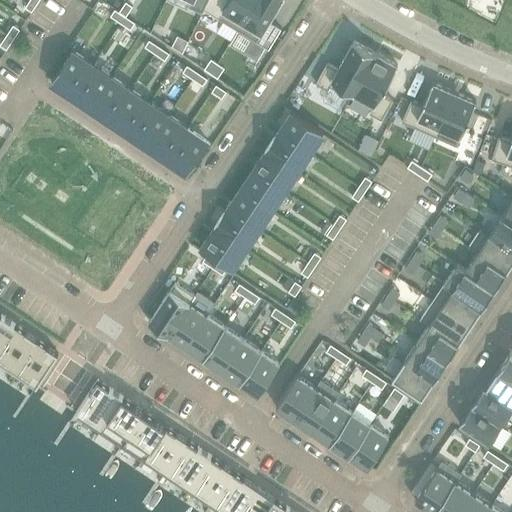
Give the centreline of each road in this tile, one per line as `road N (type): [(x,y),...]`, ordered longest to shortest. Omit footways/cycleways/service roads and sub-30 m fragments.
road 1 (residential): [(372,509),(112,335)]
road 2 (residential): [(372,509),(511,297)]
road 3 (residential): [(326,0),(199,199)]
road 4 (residential): [(199,199),(27,80)]
road 5 (residential): [(511,75),(354,0)]
road 6 (residential): [(199,199),(112,335)]
road 7 (residential): [(112,335),(0,257)]
